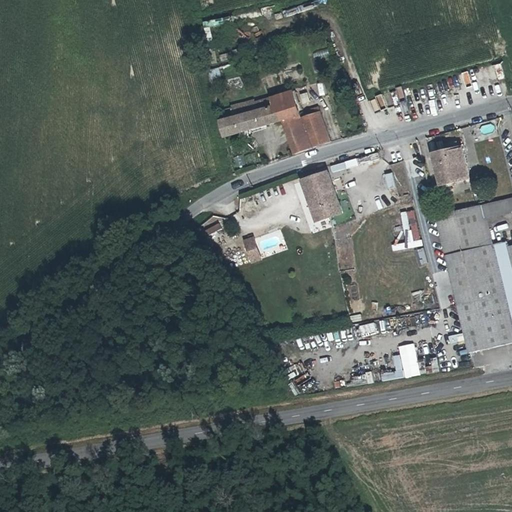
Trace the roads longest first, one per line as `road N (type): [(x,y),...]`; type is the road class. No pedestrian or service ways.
road 1 (unclassified): [(511,101),(235,185),(0,371)]
road 2 (tertiary): [(0,469),(511,381)]
